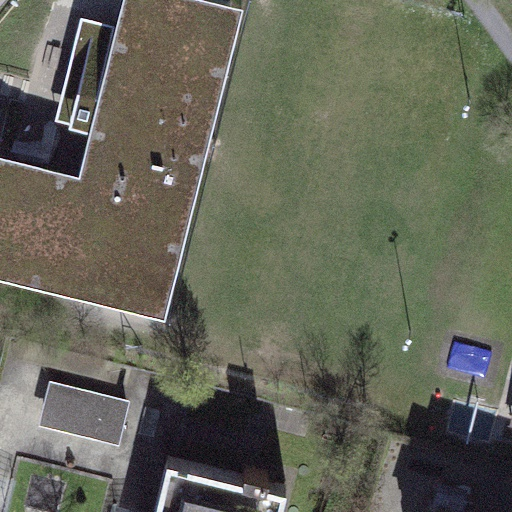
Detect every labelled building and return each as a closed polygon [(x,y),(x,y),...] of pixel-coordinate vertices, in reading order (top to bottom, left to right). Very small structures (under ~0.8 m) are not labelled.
[(243,17),(173,0),(127,0),(83,183),(0,163),(0,287),(167,328),(243,17)] [(511,369),(500,415),(511,418),(511,369)] [(0,421),(35,429),(44,382),(0,373),(0,421)] [(38,436),(118,453),(129,403),(49,386),(38,436)] [(267,511),(268,509),(141,476),(131,511),(267,511)]
